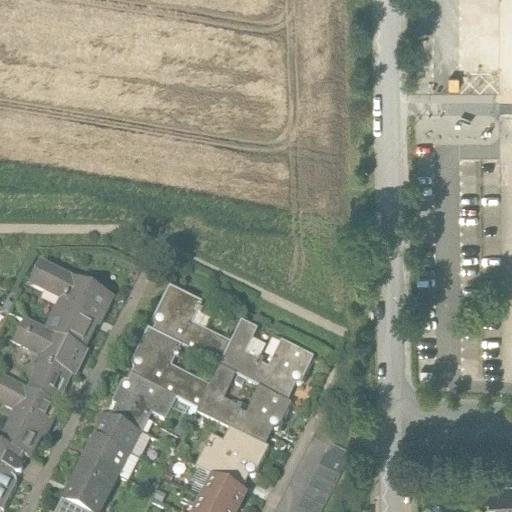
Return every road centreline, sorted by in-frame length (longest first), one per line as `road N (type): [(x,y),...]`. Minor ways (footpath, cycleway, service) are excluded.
road 1 (unclassified): [(390,0),(394,371)]
road 2 (unclassified): [(394,371),(396,511)]
